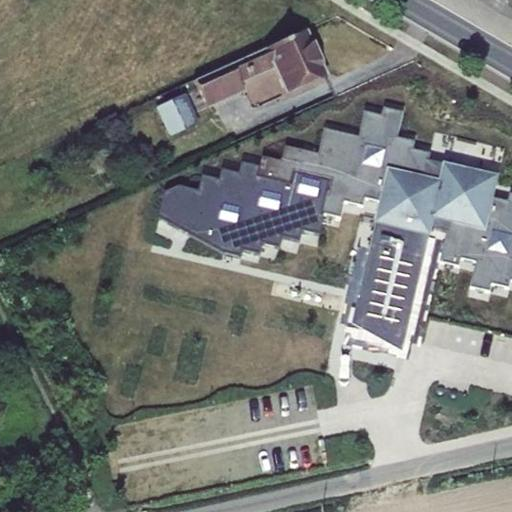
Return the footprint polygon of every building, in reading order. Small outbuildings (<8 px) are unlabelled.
[(303,31),(193,81),(205,110),(242,93),(239,85),(271,71),(283,96),(324,76),(303,31)] [(197,125),(184,95),(154,108),(167,138),(197,125)] [(424,237),(429,238),(430,230),(438,231),(446,233),(438,264),(459,269),(460,261),(475,264),(469,289),(489,294),(491,286),(508,290),(510,282),(511,282),(511,196),(509,195),(507,203),(492,200),(497,178),(443,166),(441,174),(426,170),(429,155),(412,151),(414,143),(396,139),(402,114),(382,109),(381,117),(363,113),(358,139),(323,131),(317,156),(284,148),(281,163),(261,158),(259,169),(241,165),(239,175),(221,171),(218,182),(201,177),(197,192),(177,187),(165,194),(159,221),(222,255),(240,259),(242,252),(259,256),(261,246),(279,250),(281,239),(299,243),(301,233),(318,237),(323,216),(340,220),(343,204),(362,209),(364,200),(379,204),(369,248),(376,250),(358,330),(400,340),(424,237)] [(105,131),(89,138),(101,162),(117,155),(105,131)] [(376,250),(369,248),(351,326),(402,354),(429,238),(424,237),(400,340),(358,330),(376,250)]
